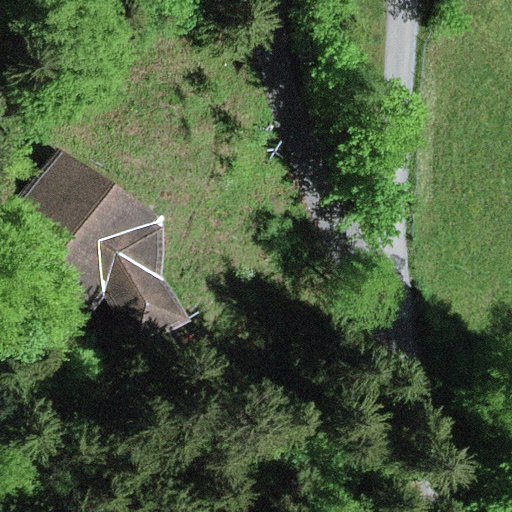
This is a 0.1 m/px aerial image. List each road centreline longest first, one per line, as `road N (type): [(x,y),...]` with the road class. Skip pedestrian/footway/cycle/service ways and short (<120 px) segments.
road 1 (track): [(402,0),(394,330),(409,419)]
road 2 (track): [(394,330),(293,97),(279,16),(284,0)]
